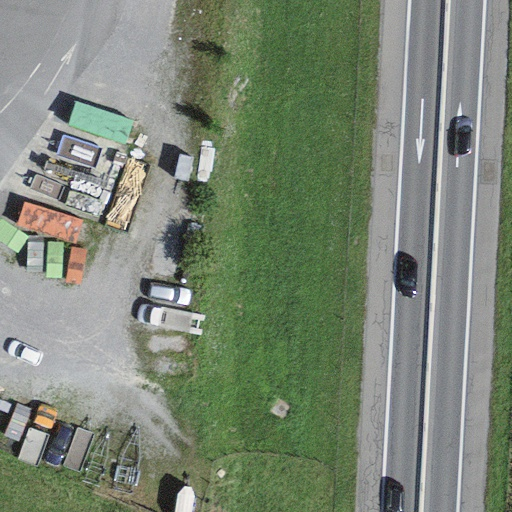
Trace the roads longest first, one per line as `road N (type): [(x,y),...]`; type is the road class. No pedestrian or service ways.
road 1 (trunk): [(438,511),(466,0)]
road 2 (trunk): [(428,0),(402,511)]
